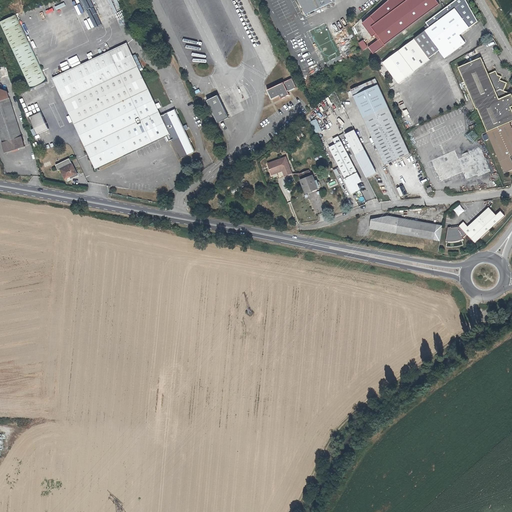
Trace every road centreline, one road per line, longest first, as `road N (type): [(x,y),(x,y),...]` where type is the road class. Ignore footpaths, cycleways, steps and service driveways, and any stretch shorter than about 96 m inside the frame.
road 1 (tertiary): [(470,265),(0,184)]
road 2 (tertiary): [(0,188),(467,282)]
road 3 (track): [(333,448),(368,403),(461,333),(479,294)]
road 4 (residential): [(299,227),(396,204),(511,191)]
road 5 (unknown): [(177,215),(188,192),(252,126),(257,94),(241,71)]
